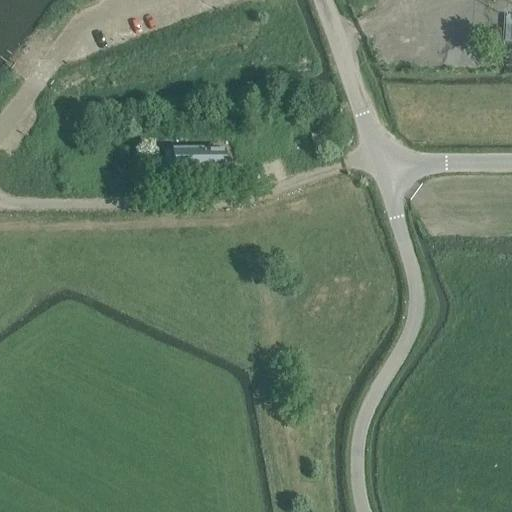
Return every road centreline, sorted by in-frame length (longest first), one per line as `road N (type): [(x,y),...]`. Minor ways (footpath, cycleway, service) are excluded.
road 1 (residential): [(0,206),(229,204),(379,160)]
road 2 (unclassified): [(362,511),(357,426),(418,316),(379,160)]
road 3 (unclassified): [(379,160),(320,0)]
road 4 (unclassified): [(511,162),(379,160)]
